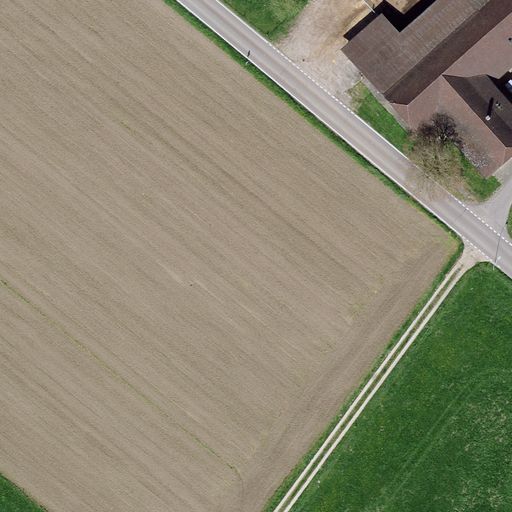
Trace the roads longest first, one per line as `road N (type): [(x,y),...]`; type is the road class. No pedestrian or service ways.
road 1 (tertiary): [(198,0),(511,264)]
road 2 (track): [(285,511),(511,206)]
